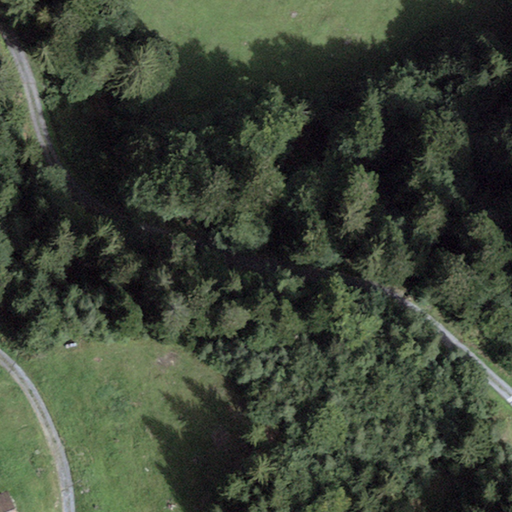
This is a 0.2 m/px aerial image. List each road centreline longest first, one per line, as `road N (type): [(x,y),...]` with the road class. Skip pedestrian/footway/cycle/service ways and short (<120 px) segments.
road 1 (track): [(511,398),(424,316),(379,291),(140,228),(79,199),(48,149),(8,0)]
road 2 (track): [(0,357),(47,425),(67,511)]
